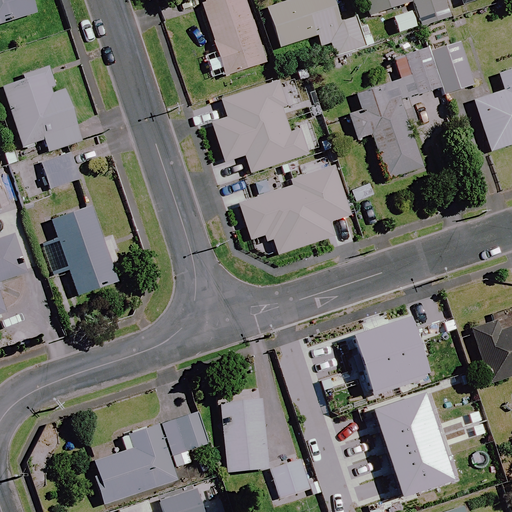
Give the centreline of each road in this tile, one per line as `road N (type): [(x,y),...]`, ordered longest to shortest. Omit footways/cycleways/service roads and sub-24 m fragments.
road 1 (residential): [(189,316),(254,314),(511,231)]
road 2 (residential): [(189,316),(195,270),(108,0)]
road 3 (residential): [(0,421),(29,393),(159,344),(189,316)]
